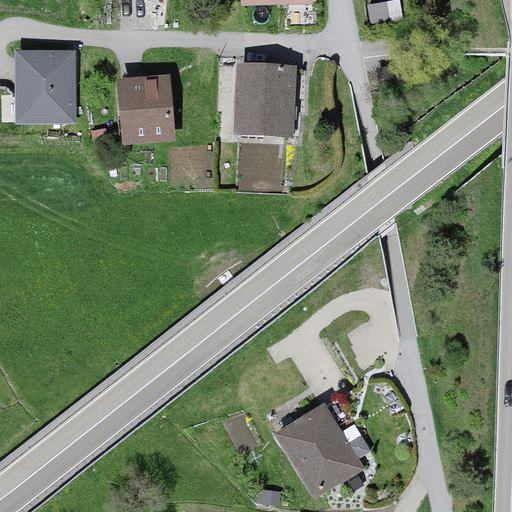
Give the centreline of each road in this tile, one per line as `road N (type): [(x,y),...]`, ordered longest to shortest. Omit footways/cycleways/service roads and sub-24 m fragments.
road 1 (trunk): [(0,501),(511,97)]
road 2 (residential): [(440,511),(340,0)]
